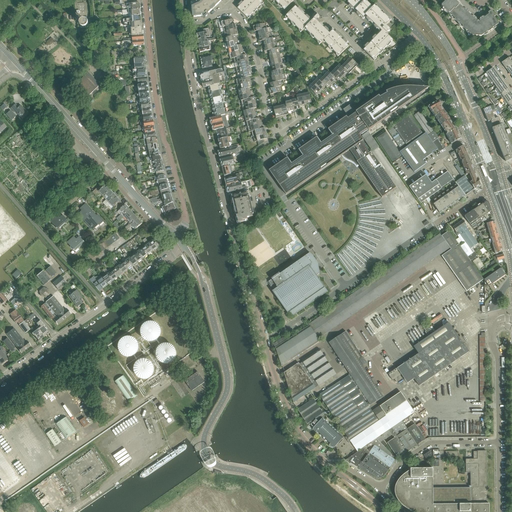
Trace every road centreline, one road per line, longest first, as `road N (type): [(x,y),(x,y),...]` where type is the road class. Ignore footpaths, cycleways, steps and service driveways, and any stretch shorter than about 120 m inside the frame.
road 1 (tertiary): [(296,511),(264,479),(209,459),(204,437),(228,377),(199,272),(182,244)]
road 2 (unclassified): [(330,466),(297,431),(231,227)]
road 3 (tertiary): [(177,238),(14,61)]
road 4 (residential): [(0,379),(182,244)]
road 5 (residential): [(185,214),(157,108),(145,0)]
road 6 (residential): [(231,227),(184,24)]
road 7 (secondary): [(500,178),(455,59),(408,0)]
road 8 (residential): [(275,137),(421,37)]
road 9 (secondary): [(421,37),(489,188)]
road 10 (residential): [(275,137),(245,23),(226,6)]
road 11 (unclassified): [(383,493),(398,466),(431,442),(497,442)]
road 12 (unclassified): [(497,442),(493,321)]
